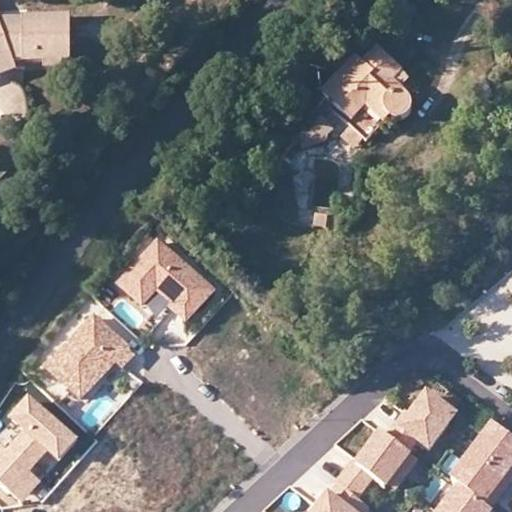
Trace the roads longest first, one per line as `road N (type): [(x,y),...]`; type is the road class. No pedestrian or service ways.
road 1 (tertiary): [(0,346),(115,187),(277,0)]
road 2 (residential): [(239,511),(398,366),(423,360),(448,367),(511,414)]
